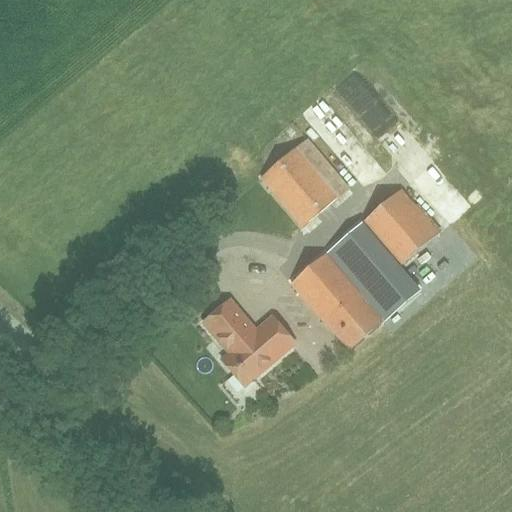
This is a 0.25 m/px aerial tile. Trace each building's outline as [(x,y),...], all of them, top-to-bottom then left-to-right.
[(261,180),(303,229),(349,190),(307,141),(261,180)] [(362,225),(400,269),(439,235),(402,191),(362,225)] [(419,292),(400,269),(362,225),(336,247),(370,287),(393,314),(419,292)] [(328,255),(291,286),(326,326),(327,325),(349,352),(383,323),(361,296),(362,295),(328,255)] [(230,301),(203,324),(230,355),(222,362),(244,389),(296,345),(274,318),(257,332),(230,301)]
